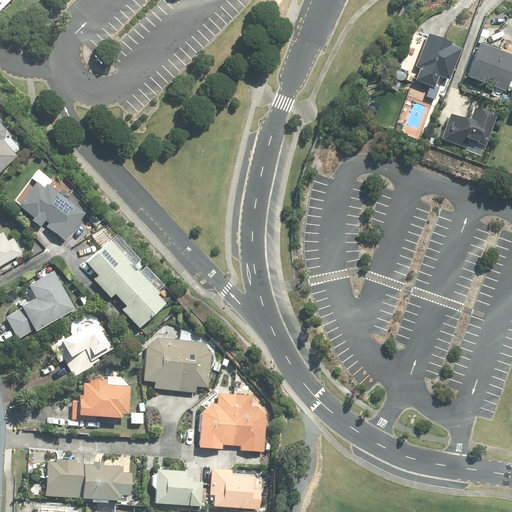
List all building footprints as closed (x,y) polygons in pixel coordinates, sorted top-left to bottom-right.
[(415,65),(411,77),(412,77),(407,89),(423,95),(428,83),(431,84),(436,73),(445,77),(458,46),(446,41),(447,39),(422,30),(420,36),(410,32),(399,56),(411,61),(410,63),(415,65)] [(462,72),(503,89),(504,86),(511,88),(511,85),(511,68),(510,68),(511,61),(511,52),(476,39),(462,72)] [(471,109),(466,120),(448,114),(439,139),(463,148),(462,151),(477,156),(492,117),(471,109)] [(0,168),(18,153),(2,136),(5,134),(5,126),(0,120),(0,168)] [(48,221),(46,223),(63,237),(85,211),(49,181),(52,178),(37,165),(30,174),(36,179),(18,201),(34,214),(31,217),(40,224),(44,218),(48,221)] [(78,229),(85,236),(96,225),(89,218),(78,229)] [(0,262),(21,251),(13,236),(8,239),(2,229),(0,230),(0,262)] [(98,272),(94,276),(110,294),(114,290),(116,293),(141,270),(110,237),(86,259),(98,272)] [(132,259),(136,263),(140,259),(135,255),(132,259)] [(36,295),(21,303),(23,305),(5,315),(17,337),(35,328),(36,329),(75,308),(54,268),(28,282),(36,295)] [(165,305),(162,301),(165,299),(158,292),(159,291),(154,285),(158,281),(151,273),(147,276),(141,270),(116,293),(126,303),(122,306),(138,324),(159,305),(162,309),(165,305)] [(70,323),(73,328),(49,342),(59,360),(63,357),(74,375),(92,364),(91,362),(99,358),(97,354),(114,344),(98,318),(96,315),(93,314),(90,312),(87,312),(84,312),(81,313),(78,314),(75,315),(73,317),(71,320),(70,323)] [(155,379),(154,386),(196,390),(196,383),(208,384),(211,350),(202,339),(156,335),(146,344),(143,377),(155,379)] [(128,383),(105,382),(106,376),(89,375),(89,380),(83,380),(82,392),(79,392),(79,399),(72,399),(71,417),(95,418),(95,412),(120,413),(121,408),(127,409),(128,383)] [(251,404),(251,393),(217,391),(217,394),(211,394),(211,401),(202,408),(199,443),(222,445),(222,441),(240,443),(240,448),(262,449),(265,414),(257,404),(251,404)] [(75,461),(76,459),(56,458),(56,460),(47,460),(44,493),(81,496),(81,495),(84,462),(75,461)] [(92,496),(92,499),(104,500),(104,496),(120,498),(121,492),(129,493),(131,468),(122,467),(122,465),(101,464),(101,460),(94,459),(93,462),(84,462),(81,495),(92,496)] [(192,475),(186,475),(187,470),(158,467),(155,499),(201,504),(204,481),(191,480),(192,475)] [(210,492),(214,493),(214,494),(210,494),(210,499),(214,499),(213,503),(259,507),(261,489),(254,488),(255,474),(232,472),(232,468),(212,467),(210,492)]
